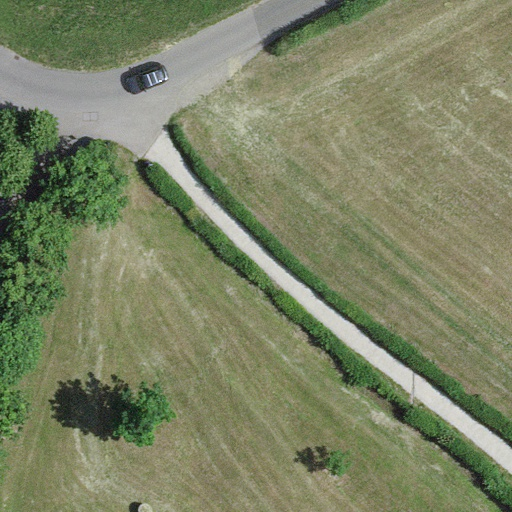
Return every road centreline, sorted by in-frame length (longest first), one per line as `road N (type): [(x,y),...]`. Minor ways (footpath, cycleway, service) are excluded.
road 1 (track): [(121,97),(230,228),(511,462)]
road 2 (residential): [(306,0),(121,97),(82,107),(40,103),(0,82)]
